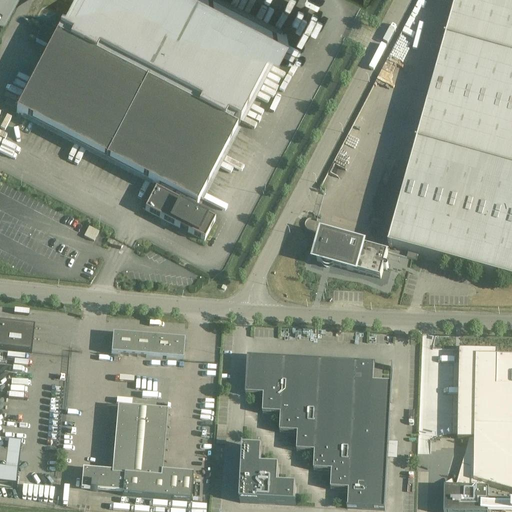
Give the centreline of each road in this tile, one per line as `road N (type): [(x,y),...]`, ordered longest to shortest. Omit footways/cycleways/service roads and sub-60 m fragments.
road 1 (unclassified): [(244,310),(258,269),(401,0)]
road 2 (unknown): [(397,319),(389,502),(382,511),(309,510)]
road 3 (unclassified): [(511,323),(244,310)]
road 4 (unclassified): [(244,310),(0,288)]
road 5 (unknown): [(0,449),(37,450),(53,366),(89,365)]
road 6 (unknown): [(89,365),(78,489)]
